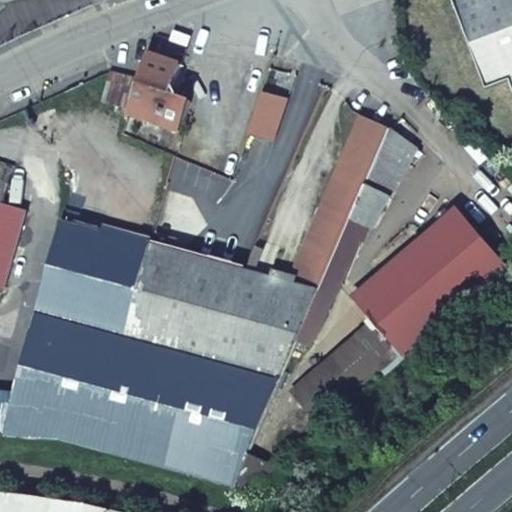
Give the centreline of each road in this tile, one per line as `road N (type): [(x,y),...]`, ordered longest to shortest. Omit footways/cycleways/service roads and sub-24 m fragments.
road 1 (unclassified): [(0,82),(199,0)]
road 2 (unknown): [(369,70),(282,221),(274,260)]
road 3 (unknown): [(0,155),(36,175),(49,220),(0,326)]
road 4 (unclassified): [(314,0),(328,26),(411,113)]
road 5 (secondary): [(511,420),(400,511)]
